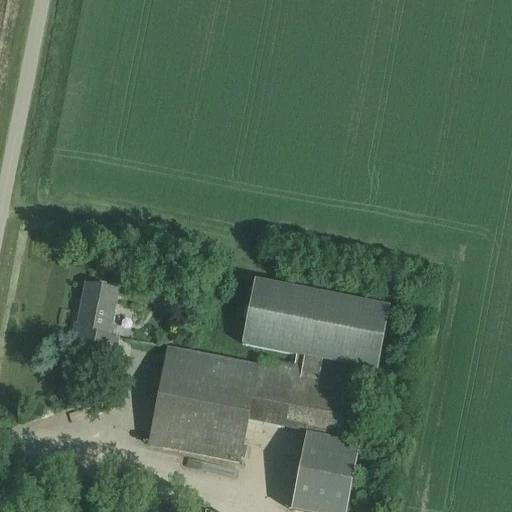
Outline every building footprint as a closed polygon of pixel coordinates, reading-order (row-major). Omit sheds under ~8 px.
[(168,286),(153,284),(150,304),(153,305),(165,306),(168,286)] [(294,368),(338,376),(340,365),(375,372),(386,308),(254,284),(242,347),(296,357),(294,368)] [(113,339),(119,304),(114,303),(117,292),(85,286),(77,327),(75,326),(70,350),(114,359),(117,340),(113,339)] [(258,369),(257,368),(168,351),(149,447),(239,465),(247,423),(258,369)] [(257,368),(258,369),(247,423),(343,441),(355,380),(338,376),(294,368),(258,361),(257,368)] [(306,437),(291,511),(346,511),(359,448),(306,437)]
